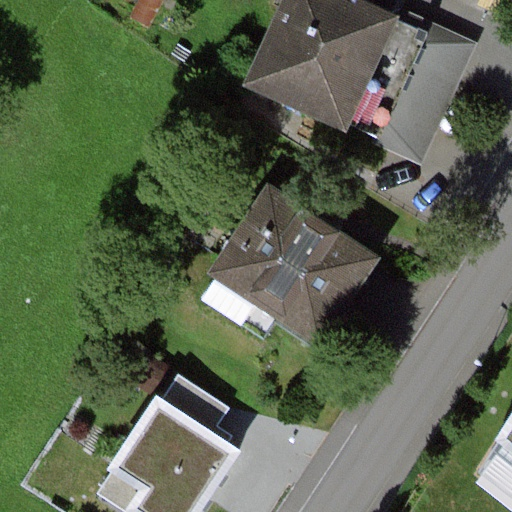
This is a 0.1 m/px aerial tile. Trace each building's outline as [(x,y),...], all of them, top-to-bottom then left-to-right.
[(379,0),(295,0),(258,81),(420,154),(467,52),(386,15),(389,10),(392,5),(379,0)] [(277,321),(315,346),(372,260),(339,238),(342,232),(324,220),(306,208),(301,215),(274,197),(206,298),(244,324),(262,297),(284,312),(277,321)] [(178,374),(161,400),(212,434),(230,408),(178,374)] [(212,434),(161,400),(117,468),(148,489),(135,508),(141,511),(200,511),(221,480),(240,451),(217,436),(212,434)] [(511,424),(501,441),(511,449),(511,424)]
